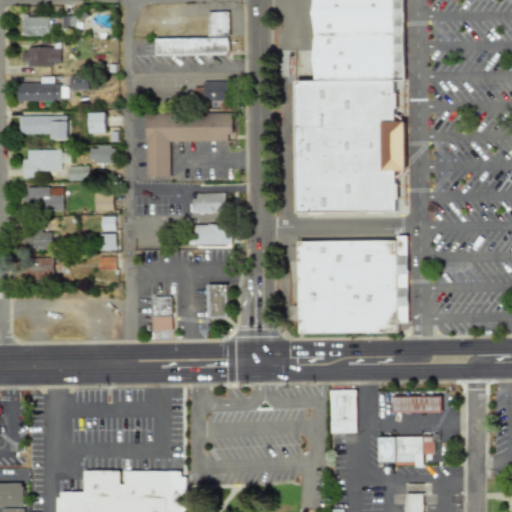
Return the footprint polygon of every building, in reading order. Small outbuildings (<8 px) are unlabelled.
[(318,0),(406,0),(407,87),(319,87),(318,0)] [(155,55),(228,54),(227,12),(207,12),(207,38),(154,39),(155,55)] [(49,17),(22,17),(21,35),(49,36),(49,17)] [(60,65),(59,48),(21,49),(22,65),(60,65)] [(69,76),(69,89),(87,90),(87,76),(69,76)] [(227,81),(202,82),(202,87),(193,88),(193,102),(228,101),(227,81)] [(400,218),(302,219),(301,87),(319,87),(407,87),(408,203),(400,203),(400,218)] [(105,133),(105,113),(89,113),(89,133),(105,133)] [(144,178),(169,178),(169,142),(232,142),(232,113),(144,113),(144,178)] [(66,140),(67,116),(18,116),(18,134),(49,135),(49,140),(66,140)] [(111,163),(111,148),(89,147),(89,163),(111,163)] [(59,150),(27,151),(27,159),(22,159),(22,178),(35,178),(35,171),(59,171),(59,150)] [(87,167),(67,167),(68,181),(88,180),(87,167)] [(62,188),(25,187),(25,209),(62,210),(62,188)] [(112,211),(112,194),(94,194),(94,211),(112,211)] [(224,213),(224,194),(190,195),(191,214),(224,213)] [(114,230),(114,217),(101,217),(101,231),(114,230)] [(230,245),(230,224),(193,225),(194,246),(230,245)] [(23,249),(51,250),(51,232),(24,232),(23,249)] [(114,234),(98,234),(98,250),(114,251),(114,234)] [(303,243),(400,242),(401,333),(304,335),(303,243)] [(97,269),(114,270),(114,257),(98,257),(97,269)] [(23,277),(52,278),(52,258),(23,258),(23,277)] [(226,285),(206,285),(207,319),(227,318),(226,285)] [(171,330),(170,297),(152,297),(152,331),(171,330)] [(356,433),(355,390),(329,391),(330,434),(356,433)] [(440,396),(392,397),(393,413),(440,412),(440,396)] [(432,438),(433,462),(380,462),(380,439),(432,438)] [(187,473),(186,477),(190,477),(190,511),(62,511),(63,498),(67,498),(67,492),(88,493),(88,472),(187,473)] [(0,485),(23,485),(23,507),(0,507),(0,485)] [(423,511),(423,493),(402,493),(402,511),(423,511)]
